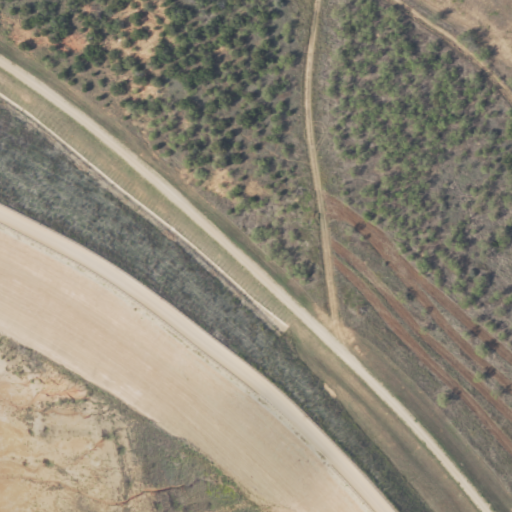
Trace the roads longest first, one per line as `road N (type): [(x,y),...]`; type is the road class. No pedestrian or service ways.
road 1 (residential): [(259,0),(300,221),(285,242),(290,267),(314,295),(398,511)]
road 2 (residential): [(0,209),(171,307),(307,417),(390,511)]
road 3 (residential): [(285,242),(239,237),(65,93),(0,52)]
